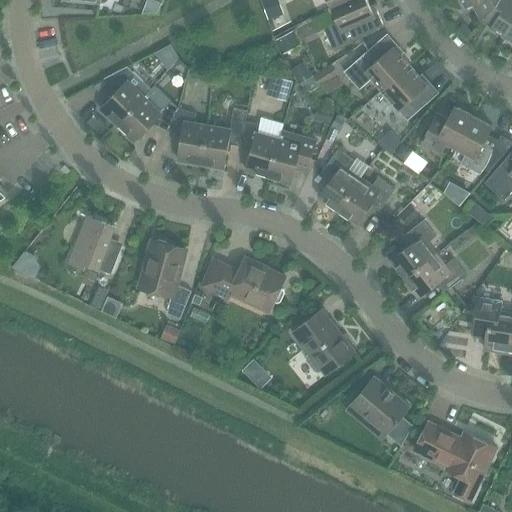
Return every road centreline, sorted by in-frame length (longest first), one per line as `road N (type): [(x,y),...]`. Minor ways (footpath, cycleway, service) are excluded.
road 1 (residential): [(511,397),(460,386),(414,358),(333,262),(307,246),(253,223),(154,200),(89,170),(27,83),(17,0)]
road 2 (residential): [(511,90),(450,50),(415,0)]
